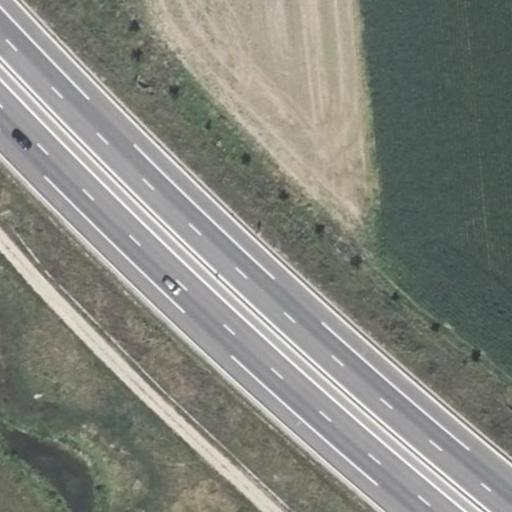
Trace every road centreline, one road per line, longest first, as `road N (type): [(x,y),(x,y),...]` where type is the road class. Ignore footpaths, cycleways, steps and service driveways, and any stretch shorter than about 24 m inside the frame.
road 1 (trunk): [(511,509),(200,235),(0,31)]
road 2 (trunk): [(0,105),(281,378),(435,511)]
road 3 (track): [(273,511),(0,238)]
